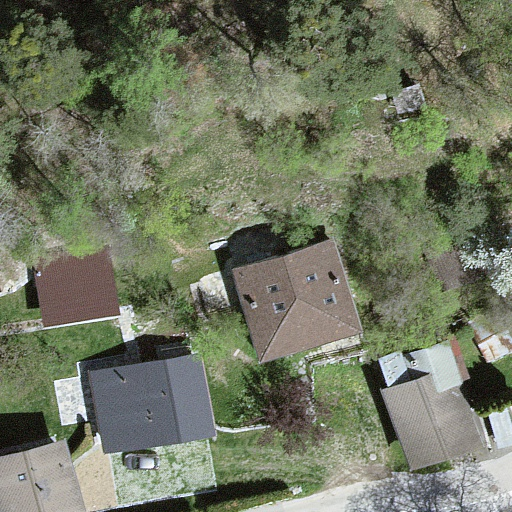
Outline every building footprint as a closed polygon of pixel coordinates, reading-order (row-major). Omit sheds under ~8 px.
[(334,232),(226,261),(250,348),(358,319),(334,232)] [(29,257),(44,330),(97,319),(82,247),(29,257)] [(454,362),(380,384),(404,464),(478,442),(454,362)] [(192,441),(181,364),(78,377),(89,455),(192,441)] [(87,511),(71,439),(0,456),(0,511),(87,511)]
